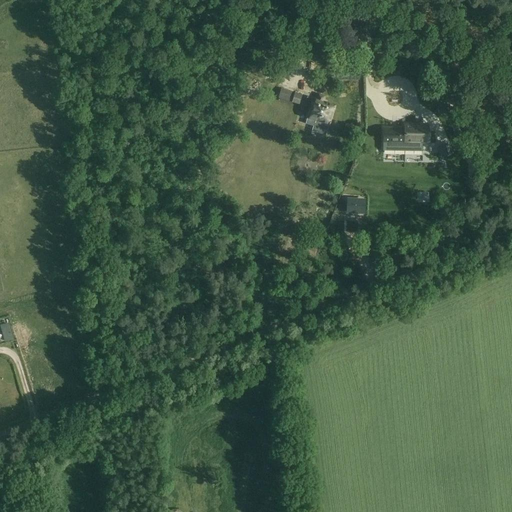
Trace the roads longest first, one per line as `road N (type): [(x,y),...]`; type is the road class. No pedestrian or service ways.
road 1 (track): [(281,324),(0,432)]
road 2 (track): [(511,232),(281,324)]
